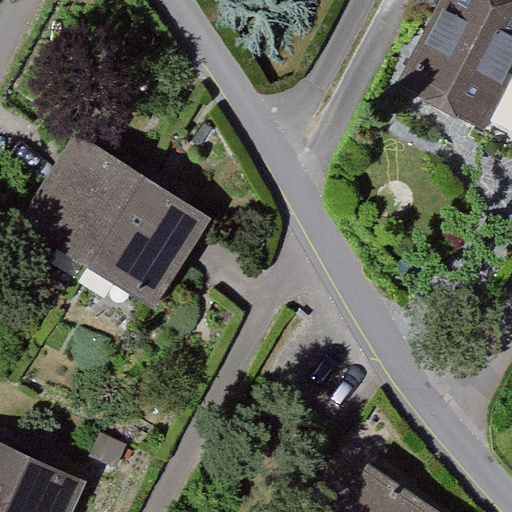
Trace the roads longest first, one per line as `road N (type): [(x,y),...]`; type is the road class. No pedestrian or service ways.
road 1 (residential): [(310,228),(162,511)]
road 2 (residential): [(310,228),(442,428)]
road 3 (residential): [(153,0),(272,172)]
road 4 (residential): [(357,0),(272,172)]
road 5 (residential): [(511,306),(442,428)]
